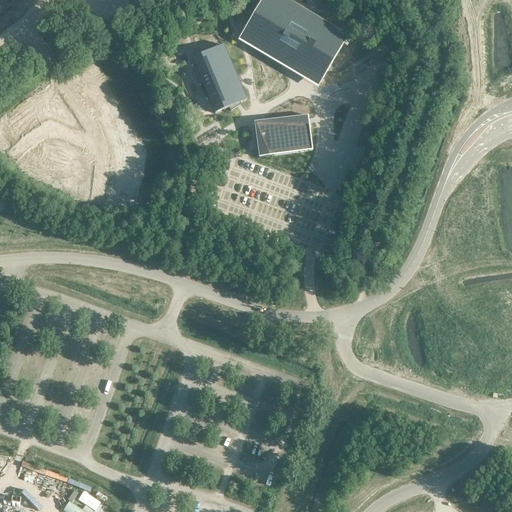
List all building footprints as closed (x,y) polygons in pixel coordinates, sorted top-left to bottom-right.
[(130,0),(110,0),(104,7),(115,17),(130,0)] [(262,0),(243,33),(322,80),(343,45),(347,47),(352,39),(347,36),(347,37),(313,16),(301,8),(300,9),(285,0),(262,0)] [(192,59),(204,88),(201,89),(203,92),(205,92),(215,114),(218,113),(229,108),(230,111),(236,107),(236,105),(247,101),(239,83),(238,83),(234,69),(228,56),(224,46),(194,58),(192,59)] [(262,128),(255,129),(257,141),(256,141),(259,158),(312,151),(308,116),(261,122),(262,128)] [(35,508),(43,511),(44,511),(53,493),(44,489),(35,508)]
